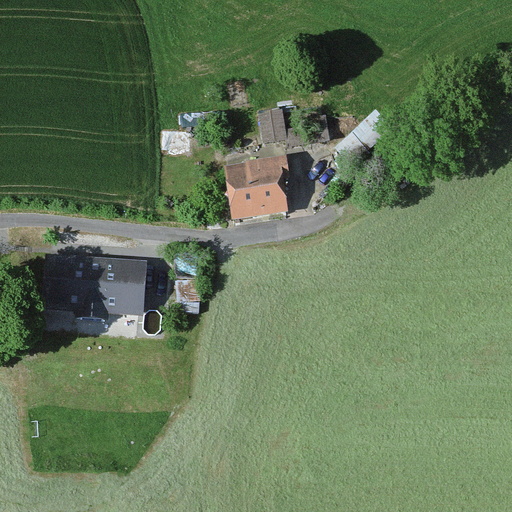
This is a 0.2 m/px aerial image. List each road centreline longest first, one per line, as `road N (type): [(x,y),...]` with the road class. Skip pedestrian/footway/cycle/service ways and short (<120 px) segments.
road 1 (track): [(511,56),(433,110),(310,223),(226,239),(0,221)]
road 2 (track): [(226,239),(221,289),(193,380)]
